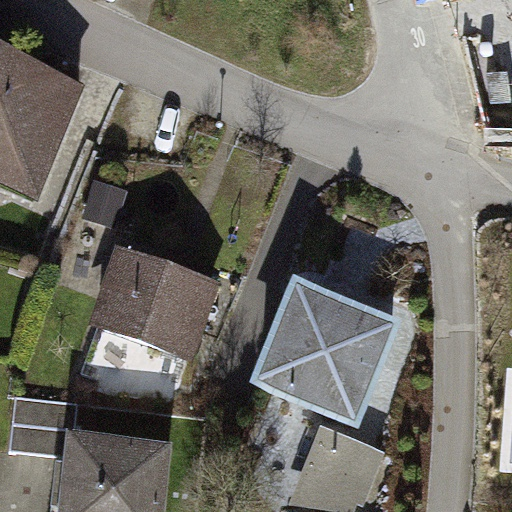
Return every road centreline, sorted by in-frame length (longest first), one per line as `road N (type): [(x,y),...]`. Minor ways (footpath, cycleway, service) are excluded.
road 1 (residential): [(13,0),(437,174)]
road 2 (residential): [(437,174),(455,237),(450,511)]
road 3 (residential): [(437,174),(406,0)]
